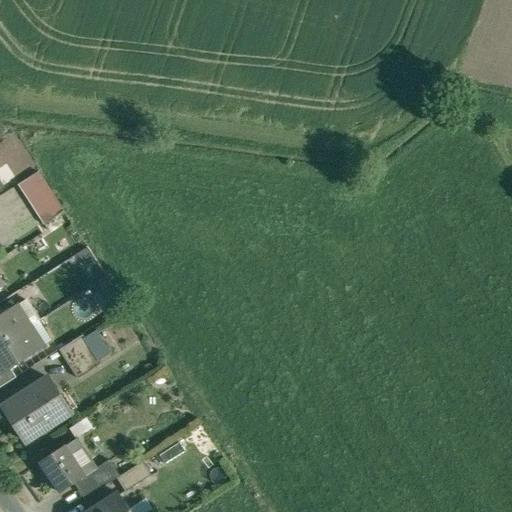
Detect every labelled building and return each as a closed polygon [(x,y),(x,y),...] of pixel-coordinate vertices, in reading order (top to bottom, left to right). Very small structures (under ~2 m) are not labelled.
[(38,171),(18,184),(44,224),(64,211),(38,171)] [(0,316),(0,345),(29,327),(28,325),(25,327),(14,310),(17,308),(16,306),(0,316)] [(29,327),(0,345),(0,372),(9,367),(41,346),(40,345),(37,347),(26,330),(30,327),(29,327)] [(83,334),(60,349),(78,377),(101,363),(83,334)] [(9,367),(0,372),(0,387),(16,377),(9,367)] [(17,397),(4,406),(26,441),(71,412),(70,411),(68,412),(58,396),(61,395),(49,376),(31,388),(32,390),(18,399),(17,397)] [(66,446),(40,463),(61,494),(86,477),(66,446)] [(110,461),(98,469),(101,473),(82,486),(89,496),(118,478),(120,477),(110,461)] [(120,477),(118,478),(126,492),(152,475),(143,462),(120,477)] [(131,511),(120,494),(91,511),(131,511)]
